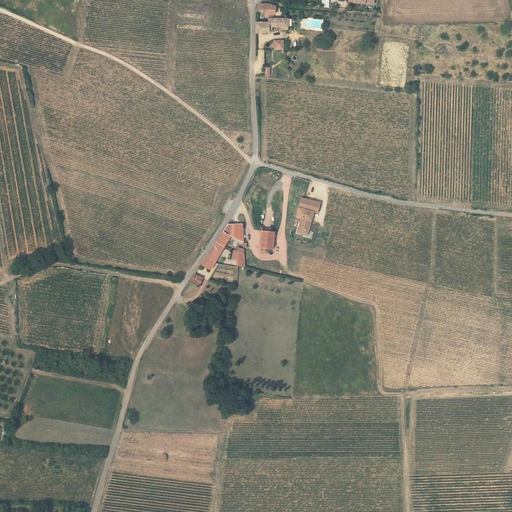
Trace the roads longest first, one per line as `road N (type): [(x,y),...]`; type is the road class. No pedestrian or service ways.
road 1 (unclassified): [(255,162),(135,362),(93,511)]
road 2 (track): [(255,162),(135,70),(0,9)]
road 3 (track): [(118,427),(222,432),(229,418),(265,399),(385,393)]
road 4 (unclassified): [(255,162),(398,201),(511,215)]
road 5 (track): [(511,390),(404,393),(407,511)]
road 6 (track): [(296,276),(370,306),(378,389),(404,393)]
road 7 (track): [(0,284),(64,264),(182,285)]
road 8 (unclassified): [(253,0),(255,162)]
